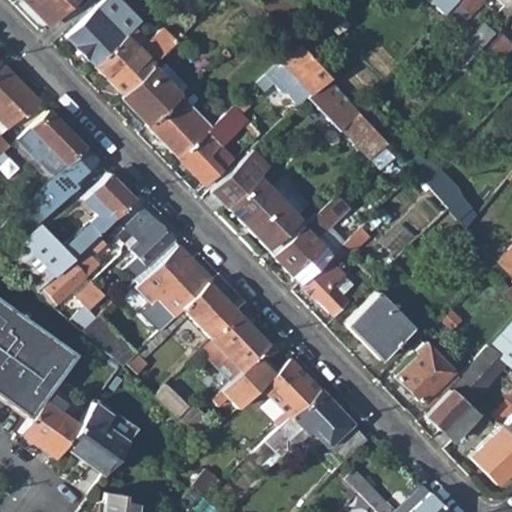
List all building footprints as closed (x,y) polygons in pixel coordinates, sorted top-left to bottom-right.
[(23,0),(48,25),(75,0),(23,0)] [(237,0),(255,19),(264,11),(255,0),(254,0),(237,0)] [(289,0),(255,0),(264,11),(277,25),(297,7),(289,0)] [(440,15),(452,2),(453,0),(431,0),(428,4),(440,15)] [(463,12),(473,0),(453,0),(452,2),(463,12)] [(511,9),(511,4),(507,0),(490,20),(485,17),(452,52),(463,63),(511,9)] [(66,36),(93,65),(134,25),(125,15),(119,20),(108,8),(102,1),(66,36)] [(125,15),(113,3),(108,8),(119,20),(125,15)] [(268,36),(278,26),(277,25),(264,11),(255,19),(253,21),(268,36)] [(134,25),(93,65),(120,93),(151,64),(177,39),(164,25),(148,40),(134,25)] [(499,58),(511,43),(511,30),(506,25),(486,46),(499,58)] [(284,53),(294,43),(278,26),(268,36),(284,53)] [(221,52),(225,49),(219,43),(215,46),(221,52)] [(306,95),(325,76),(300,50),(294,43),(284,53),(261,76),(275,92),(280,89),(293,80),(306,95)] [(119,94),(147,124),(186,87),(164,64),(157,71),(151,64),(120,93),(119,94)] [(37,102),(1,66),(0,66),(0,106),(6,101),(19,114),(22,117),(37,102)] [(306,95),(305,96),(338,132),(342,128),(358,113),(325,76),(306,95)] [(306,95),(293,80),(280,89),(296,105),(305,96),(306,95)] [(178,156),(209,125),(184,99),(191,92),(186,87),(147,124),(178,156)] [(243,112),(250,105),(241,95),(233,102),(243,112)] [(0,106),(0,120),(6,126),(19,114),(6,101),(0,106)] [(233,102),(209,125),(178,156),(205,185),(232,159),(217,144),(246,116),(243,112),(233,102)] [(66,186),(89,164),(40,114),(11,142),(46,178),(15,209),(32,227),(71,191),(66,186)] [(361,115),(345,129),(371,157),(386,142),(361,115)] [(267,249),(298,220),(258,179),(269,169),(251,150),(210,190),(227,208),(267,249)] [(54,253),(30,229),(0,257),(0,273),(27,298),(31,294),(87,241),(128,202),(102,176),(76,202),(90,217),(54,253)] [(351,192),(345,187),(333,200),(342,209),(351,200),(347,196),(351,192)] [(378,207),(366,194),(353,206),(365,219),(378,207)] [(331,197),(271,257),(289,275),(306,258),(319,245),(315,240),(344,211),(342,209),(333,200),(331,197)] [(169,244),(138,212),(119,231),(132,244),(123,253),(133,264),(119,278),(128,287),(169,244)] [(344,241),(361,224),(363,222),(354,212),(335,232),(344,241)] [(321,264),(319,266),(299,286),(312,300),(315,298),(329,314),(343,299),(340,296),(329,285),(341,273),(331,263),(342,253),(346,258),(366,236),(361,231),(365,228),(361,224),(344,241),(324,260),(321,264)] [(462,225),(446,242),(455,252),(472,235),(462,225)] [(87,241),(31,294),(41,305),(52,294),(57,299),(88,269),(81,262),(95,249),(87,241)] [(497,262),(505,271),(511,264),(511,241),(494,259),(497,262)] [(178,311),(203,284),(207,281),(173,248),(142,280),(157,294),(152,299),(171,318),(178,311)] [(299,286),(319,266),(313,260),(310,262),(306,258),(289,275),(299,286)] [(340,296),(352,284),(341,273),(329,285),(340,296)] [(152,299),(157,294),(142,280),(131,291),(159,320),(164,325),(171,318),(152,299)] [(203,284),(178,311),(205,340),(231,314),(203,284)] [(59,327),(63,322),(67,326),(83,311),(88,306),(76,292),(49,317),(59,327)] [(379,360),(410,329),(376,294),(345,325),(379,360)] [(52,391),(78,356),(14,307),(11,311),(0,303),(0,395),(30,419),(45,399),(52,391)] [(511,313),(486,344),(508,365),(511,369),(511,313)] [(231,314),(205,340),(211,346),(204,353),(229,379),(256,352),(261,346),(231,314)] [(156,334),(164,325),(159,320),(150,329),(156,334)] [(118,373),(127,364),(88,327),(75,341),(83,349),(99,363),(103,359),(118,373)] [(205,340),(198,347),(204,353),(211,346),(205,340)] [(502,370),(508,365),(486,344),(447,389),(462,402),(474,414),(509,377),(502,370)] [(424,405),(454,375),(425,346),(408,363),(412,367),(399,381),(424,405)] [(256,352),(229,379),(208,400),(215,407),(224,398),(234,409),(256,388),(272,373),(274,371),(256,352)] [(129,384),(139,373),(128,363),(127,364),(118,373),(129,384)] [(256,388),(282,415),(272,424),(277,429),(315,391),(289,365),(276,377),(272,373),(256,388)] [(509,377),(511,373),(511,369),(508,365),(502,370),(509,377)] [(422,417),(437,429),(462,402),(447,389),(422,417)] [(60,410),(67,402),(52,391),(45,399),(60,410)] [(285,440),(296,429),(303,437),(310,430),(327,447),(349,426),(315,391),(277,429),(260,445),(275,461),(282,455),(281,444),(285,440)] [(54,458),(63,446),(79,424),(60,410),(45,399),(30,419),(20,432),(54,458)] [(462,402),(437,429),(450,441),(474,414),(462,402)] [(63,446),(89,465),(74,486),(87,496),(128,444),(104,426),(112,416),(95,403),(79,424),(63,446)] [(511,403),(495,419),(499,424),(511,437),(511,403)] [(179,428),(188,420),(181,413),(168,425),(176,432),(179,428)] [(202,422),(194,415),(188,420),(179,428),(194,441),(198,438),(200,434),(196,429),(202,422)] [(468,455),(495,483),(511,466),(511,437),(499,424),(468,455)] [(342,461),(363,440),(349,426),(327,447),(342,461)] [(303,437),(296,429),(285,440),(293,449),(304,438),(303,437)] [(201,474),(187,489),(203,502),(216,489),(201,474)] [(376,511),(382,507),(361,487),(353,496),(363,505),(369,511),(376,511)] [(134,511),(135,508),(123,504),(125,498),(104,493),(99,511),(134,511)] [(406,511),(442,511),(425,493),(406,511)]
